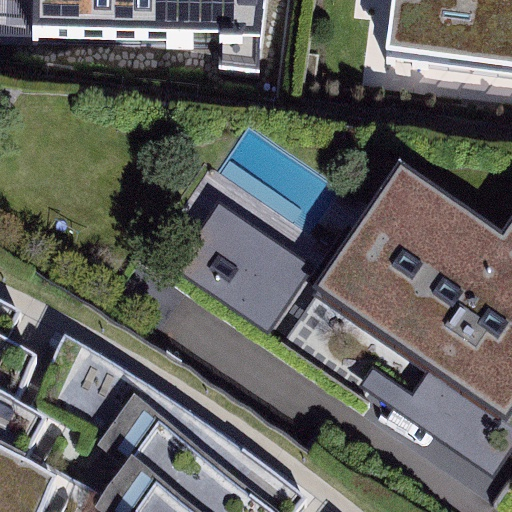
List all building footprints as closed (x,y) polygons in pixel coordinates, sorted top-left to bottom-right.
[(258,0),(33,0),(33,20),(258,27),(258,0)] [(511,0),(401,0),(391,74),(511,89),(511,0)] [(511,233),(508,240),(407,172),(304,323),(511,463),(511,233)] [(228,209),(199,242),(225,265),(210,282),(265,330),(309,278),(228,209)] [(29,329),(0,317),(0,511),(58,511),(61,508),(29,492),(53,451),(23,432),(44,384),(7,364),(29,329)] [(301,511),(190,432),(66,362),(42,424),(71,442),(51,486),(95,511),(301,511)]
